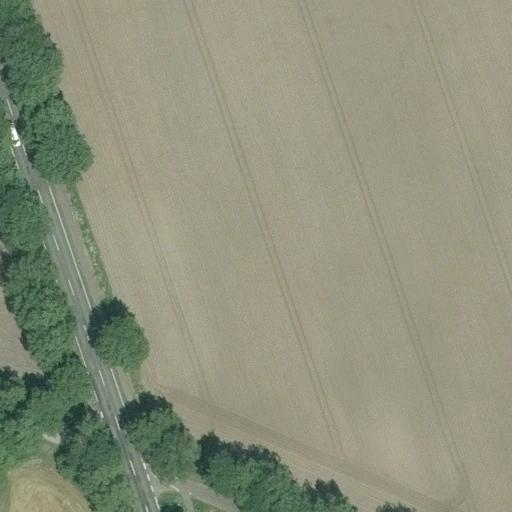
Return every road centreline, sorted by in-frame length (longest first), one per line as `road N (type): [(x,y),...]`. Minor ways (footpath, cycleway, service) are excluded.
road 1 (tertiary): [(144,511),(0,73)]
road 2 (track): [(0,381),(303,511)]
